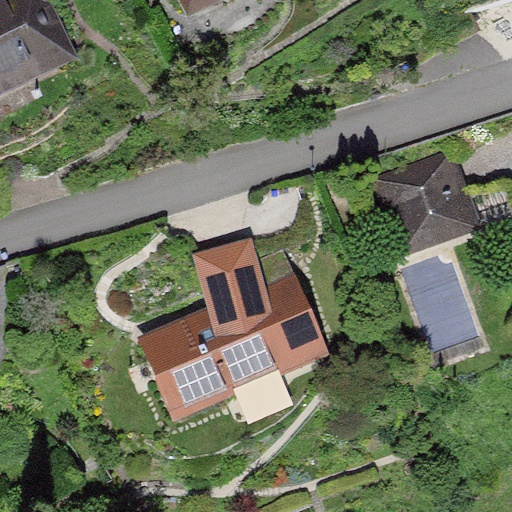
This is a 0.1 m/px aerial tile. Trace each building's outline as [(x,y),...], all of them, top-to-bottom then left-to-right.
[(65,0),(21,0),(0,11),(0,110),(97,61),(65,0)] [(215,0),(230,25),(273,0),(215,0)] [(383,168),(396,248),(479,234),(466,154),(383,168)] [(233,313),(164,342),(207,432),(365,358),(323,267),(294,280),(279,246),(214,269),(233,313)] [(0,427),(18,420),(0,376),(0,427)]
